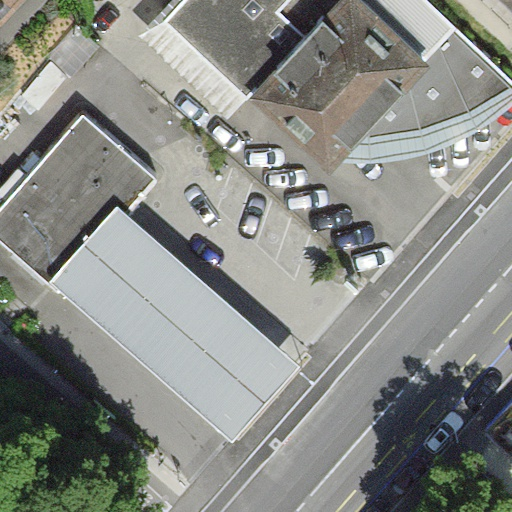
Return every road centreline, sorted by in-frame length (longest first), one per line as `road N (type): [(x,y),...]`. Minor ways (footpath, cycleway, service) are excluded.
road 1 (primary): [(511,207),(244,511)]
road 2 (primary): [(361,511),(511,339)]
